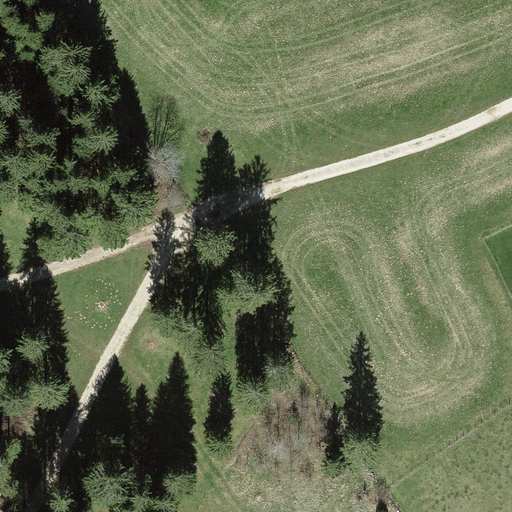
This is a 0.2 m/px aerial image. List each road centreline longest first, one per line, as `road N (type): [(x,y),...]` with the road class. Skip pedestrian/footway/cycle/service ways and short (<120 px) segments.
road 1 (track): [(20,511),(129,301),(172,241),(239,198),(392,155),(511,103)]
road 2 (track): [(0,290),(115,254),(239,198)]
